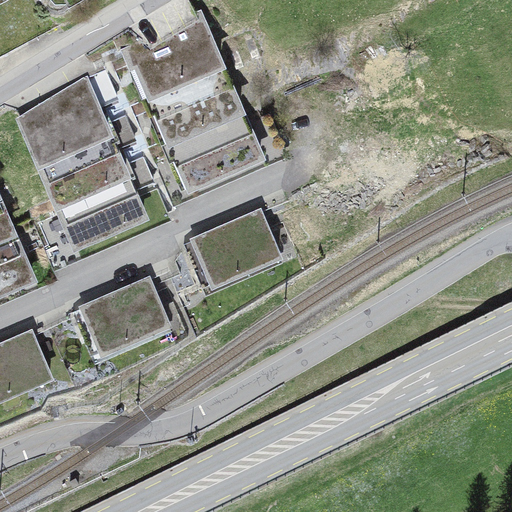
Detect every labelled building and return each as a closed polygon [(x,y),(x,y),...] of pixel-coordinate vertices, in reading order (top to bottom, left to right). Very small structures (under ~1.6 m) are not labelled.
[(206,18),(111,58),(177,214),(272,175),(206,18)] [(97,93),(0,136),(0,137),(63,277),(160,234),(97,93)] [(257,219),(185,249),(206,298),(277,268),(257,219)] [(0,234),(0,303),(24,294),(0,234)] [(151,287),(70,320),(89,368),(170,335),(151,287)] [(24,341),(0,351),(0,410),(46,391),(24,341)]
